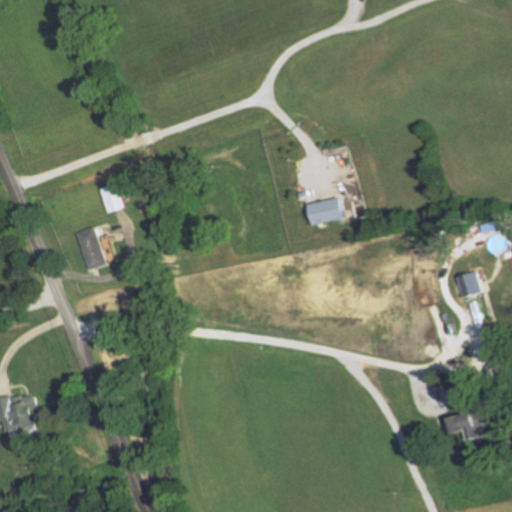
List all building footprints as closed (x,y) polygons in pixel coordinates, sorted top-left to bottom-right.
[(113,212),(119,210),(129,206),(121,183),(105,189),(113,212)] [(317,223),(346,217),(342,198),(322,202),(313,204),(317,223)] [(482,234),(479,224),(495,218),(498,227),(482,234)] [(83,233),(100,227),(102,232),(112,262),(94,268),(83,233)] [(463,296),(482,289),(476,269),(456,276),(463,296)] [(40,396),(33,397),(32,395),(20,397),(20,396),(10,398),(3,399),(7,418),(12,417),(14,432),(28,430),(27,428),(50,424),(45,400),(40,396)] [(449,433),(445,419),(483,409),(486,420),(482,421),(486,434),(464,440),(462,429),(449,433)]
